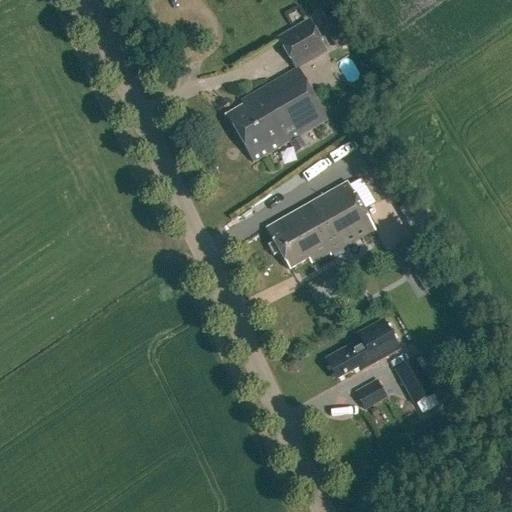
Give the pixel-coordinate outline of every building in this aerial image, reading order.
[(279,43),(293,68),(324,50),(310,25),(279,43)] [(243,107),(226,117),(253,164),(328,121),(298,70),(240,103),(243,107)] [(269,231),(293,271),(312,260),(314,264),(330,255),(332,259),(376,234),(348,186),(269,231)] [(424,260),(412,239),(396,248),(408,269),(424,260)] [(361,342),(334,358),(337,362),(329,367),(339,383),(360,370),(362,374),(400,351),(383,322),(358,337),(361,342)] [(419,405),(432,397),(436,394),(427,380),(415,359),(398,370),(419,405)] [(355,395),(366,413),(388,401),(377,382),(355,395)]
